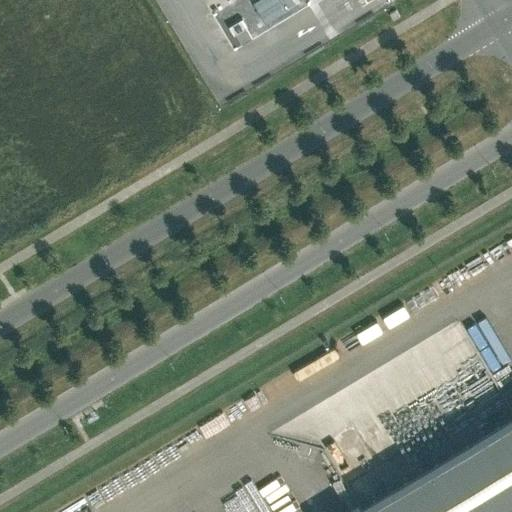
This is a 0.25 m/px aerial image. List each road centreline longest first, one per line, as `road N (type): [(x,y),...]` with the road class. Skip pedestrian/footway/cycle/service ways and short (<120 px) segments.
road 1 (tertiary): [(0,446),(511,139)]
road 2 (tertiary): [(500,24),(0,326)]
